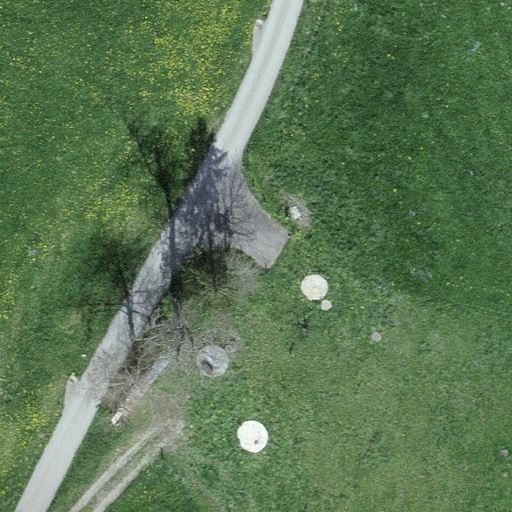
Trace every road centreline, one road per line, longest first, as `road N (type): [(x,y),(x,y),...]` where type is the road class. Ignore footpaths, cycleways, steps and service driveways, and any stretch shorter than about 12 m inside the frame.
road 1 (unclassified): [(28,511),(214,158),(264,44),(274,0)]
road 2 (track): [(178,415),(89,511)]
